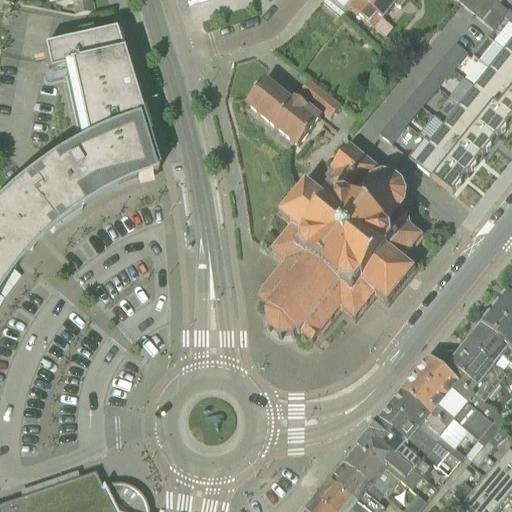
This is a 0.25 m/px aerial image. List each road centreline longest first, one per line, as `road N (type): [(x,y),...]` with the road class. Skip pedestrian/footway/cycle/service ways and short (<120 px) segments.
road 1 (tertiary): [(211,380),(211,267),(167,59)]
road 2 (tertiary): [(367,399),(504,230)]
road 3 (residential): [(167,59),(268,30),(295,0)]
road 4 (residential): [(290,511),(352,438),(367,399)]
road 5 (tertiary): [(211,380),(183,389),(167,413),(170,443),(204,469)]
